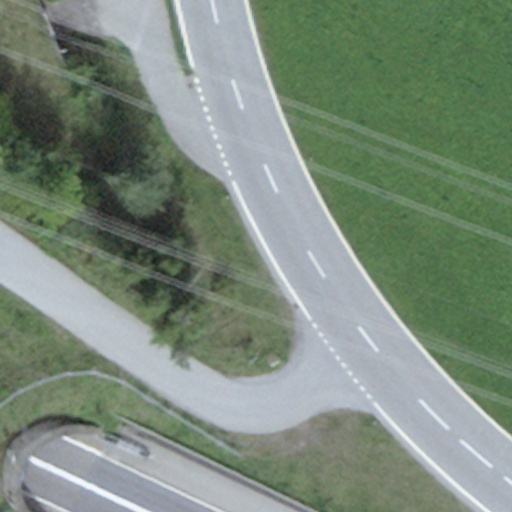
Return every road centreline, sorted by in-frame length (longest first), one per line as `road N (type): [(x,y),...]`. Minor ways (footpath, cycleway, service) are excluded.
road 1 (tertiary): [(511,486),(320,280),(234,92),(210,0)]
road 2 (track): [(376,340),(300,387),(223,389),(0,252)]
road 3 (primary): [(126,511),(14,459)]
